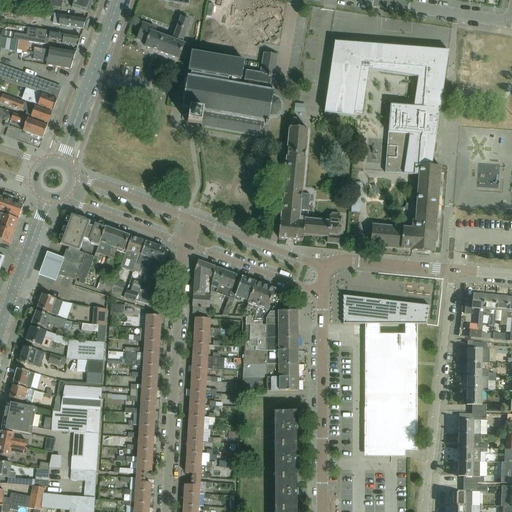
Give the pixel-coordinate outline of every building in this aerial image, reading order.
[(62,0),(37,0),(37,3),(60,8),(62,1),(62,0)] [(72,8),(88,13),(92,1),(87,0),(62,0),(62,1),(73,5),(72,8)] [(234,28),(234,30),(234,33),(235,36),(237,37),(239,39),(242,40),(245,41),(248,41),(251,41),(254,40),(258,39),(263,37),(270,33),(275,28),(279,23),(280,20),(280,17),(280,14),(279,12),(278,10),(274,7),(269,6),(266,6),(262,6),(257,8),(252,10),(247,12),(243,14),(241,16),(238,19),(236,22),(235,25),(234,28)] [(83,29),(86,19),(54,14),(53,24),(83,29)] [(178,59),(182,48),(184,44),(181,43),(190,21),(181,17),(172,40),(154,33),(156,29),(142,24),(136,40),(145,43),(144,47),(178,59)] [(27,42),(46,45),(48,38),(62,40),(61,44),(77,46),(80,36),(27,28),(26,36),(14,34),(13,40),(18,40),(27,42)] [(26,52),(27,42),(18,40),(16,51),(26,52)] [(448,51),(381,46),(334,42),(324,113),(353,117),(354,112),(362,113),(368,70),(417,78),(413,107),(390,105),(384,173),(419,176),(415,222),(413,222),(412,230),(371,226),(371,227),(372,227),(370,245),(369,245),(369,246),(411,250),(411,252),(412,251),(432,253),(432,254),(433,254),(437,206),(438,200),(437,200),(440,167),(439,167),(439,168),(431,167),(448,51)] [(34,48),(33,53),(73,60),(75,51),(49,47),(48,50),(34,48)] [(273,97),(274,90),(272,90),(278,55),(264,53),(260,74),(245,71),(244,78),(241,78),(244,61),(191,52),(188,72),(191,72),(190,77),(187,77),(181,108),(183,109),(181,116),(188,117),(187,123),(200,125),(200,128),(258,138),(259,136),(261,136),(263,125),(267,125),(269,119),(276,118),(281,113),(282,107),(279,100),(273,97)] [(73,60),(33,53),(32,53),(31,59),(46,61),(45,65),(70,69),(73,60)] [(60,88),(0,65),(0,79),(25,88),(56,100),(57,99),(56,99),(60,88)] [(52,111),(56,100),(25,88),(23,95),(26,96),(24,101),(52,111)] [(25,115),(48,124),(52,113),(1,95),(0,97),(0,103),(20,111),(21,109),(26,111),(25,115)] [(11,121),(13,114),(0,109),(0,118),(6,121),(6,119),(11,121)] [(37,123),(27,119),(13,114),(11,121),(25,126),(23,132),(25,132),(28,124),(35,126),(37,123)] [(339,225),(340,225),(341,216),(339,216),(339,215),(331,214),(330,215),(329,215),(328,221),(299,218),(299,210),(308,211),(309,195),(301,194),(307,129),(295,128),(296,119),(290,118),(280,221),(279,221),(278,238),(302,241),(303,235),(327,238),(326,243),(338,244),(339,236),(338,236),(341,233),(342,229),(339,225)] [(47,126),(37,123),(35,126),(28,124),(25,132),(42,139),(47,126)] [(351,187),(350,217),(360,217),(362,188),(351,187)] [(18,218),(23,206),(15,203),(17,199),(3,194),(1,198),(0,197),(0,211),(2,212),(18,218)] [(0,241),(9,245),(18,220),(1,214),(2,212),(0,211),(0,241)] [(98,245),(105,227),(94,223),(93,228),(88,226),(90,222),(70,215),(59,244),(68,248),(79,252),(83,239),(98,245)] [(108,257),(117,232),(105,227),(98,245),(95,253),(108,257)] [(129,236),(117,232),(108,257),(113,259),(117,249),(123,252),(129,236)] [(131,237),(121,264),(124,265),(123,268),(127,269),(126,271),(132,273),(143,241),(131,237)] [(145,275),(155,246),(145,242),(138,262),(142,264),(139,273),(145,275)] [(165,250),(155,246),(145,275),(144,276),(150,279),(157,262),(160,263),(165,250)] [(85,254),(79,252),(68,248),(65,258),(59,275),(76,281),(77,278),(85,254)] [(169,252),(165,250),(160,263),(164,264),(169,252)] [(59,275),(65,258),(61,256),(53,253),(48,252),(40,275),(45,277),(52,280),(57,281),(59,275)] [(83,284),(93,257),(85,254),(77,278),(79,279),(78,283),(83,284)] [(211,281),(216,268),(198,261),(194,272),(195,272),(193,295),(192,307),(193,307),(192,314),(210,315),(211,292),(211,281)] [(229,298),(237,276),(216,268),(211,281),(211,292),(229,298)] [(248,302),(255,283),(241,277),(241,278),(237,276),(229,298),(222,316),(226,316),(228,317),(234,299),(240,302),(241,299),(248,302)] [(112,282),(101,278),(96,289),(111,294),(112,289),(109,288),(112,282)] [(262,289),(263,285),(255,283),(248,302),(246,306),(247,307),(243,318),(246,318),(252,320),(264,290),(262,289)] [(113,286),(112,289),(111,294),(120,297),(123,290),(113,286)] [(273,293),(274,290),(268,287),(266,291),(264,290),(252,320),(246,318),(246,325),(262,325),(262,318),(267,311),(273,293)] [(135,302),(138,295),(128,292),(126,299),(135,302)] [(57,316),(62,302),(42,294),(41,296),(40,296),(38,296),(37,299),(38,300),(40,301),(37,309),(57,316)] [(150,306),(152,298),(138,294),(138,295),(135,302),(150,306)] [(466,299),(465,315),(472,315),(472,310),(479,310),(479,316),(483,317),(484,311),(485,296),(473,295),(473,300),(466,299)] [(378,301),(342,296),(342,325),(364,325),(417,325),(426,325),(429,306),(392,302),(392,304),(378,302),(378,301)] [(495,312),(497,297),(485,296),(484,311),(483,317),(491,317),(490,328),(494,328),(495,312)] [(507,319),(508,299),(497,297),(495,312),(501,312),(500,326),(506,327),(507,319)] [(123,307),(110,306),(110,314),(123,315),(123,307)] [(105,327),(105,310),(94,308),(93,326),(97,326),(105,327)] [(66,322),(36,311),(33,318),(32,318),(31,322),(32,323),(31,324),(45,329),(48,321),(64,327),(66,322)] [(298,311),(270,311),(266,317),(266,325),(298,325),(298,311)] [(146,316),(145,330),(153,330),(154,325),(160,326),(160,317),(146,316)] [(470,331),(469,338),(481,339),(481,334),(482,330),(483,317),(479,316),(477,329),(477,332),(470,331)] [(209,333),(210,319),(196,318),(195,328),(201,329),(201,333),(209,333)] [(160,327),(160,326),(154,325),(153,330),(145,330),(144,342),(153,342),(153,339),(160,339),(160,327)] [(298,338),(298,325),(266,325),(262,325),(246,325),(245,338),(249,339),(298,338)] [(417,362),(417,325),(364,325),(364,451),(365,451),(404,451),(416,451),(416,438),(417,365),(417,362)] [(62,338),(53,335),(31,326),(25,340),(41,346),(44,338),(60,344),(62,338)] [(104,344),(105,327),(97,326),(96,343),(104,344)] [(208,346),(209,333),(201,333),(201,329),(195,328),(194,328),(194,341),(200,341),(200,345),(208,346)] [(103,363),(104,344),(96,343),(92,343),(72,341),(62,338),(60,344),(68,347),(67,359),(69,360),(87,361),(89,361),(103,363)] [(298,351),(298,338),(249,339),(249,342),(245,342),(245,351),(252,351),(298,351)] [(160,340),(160,339),(153,339),(153,342),(144,342),(144,354),(152,355),(152,350),(158,350),(159,340),(160,340)] [(208,358),(208,346),(200,345),(200,341),(194,341),(193,353),(200,353),(199,357),(208,358)] [(487,350),(487,344),(468,341),(468,349),(467,349),(467,364),(482,364),(489,364),(490,350),(487,350)] [(44,353),(36,351),(23,347),(19,363),(40,369),(44,353)] [(158,351),(158,350),(152,350),(152,355),(144,354),(143,362),(132,361),(132,366),(143,366),(151,367),(151,363),(158,363),(159,351),(158,351)] [(298,364),(298,351),(252,351),(245,351),(244,365),(253,365),(298,364)] [(212,358),(208,358),(199,357),(200,353),(193,353),(193,352),(192,365),(193,365),(199,365),(199,369),(207,370),(218,370),(218,366),(212,366),(213,358),(212,358)] [(60,366),(62,358),(50,354),(48,363),(60,366)] [(103,363),(89,361),(87,361),(86,384),(101,385),(103,363)] [(158,364),(158,363),(151,363),(151,367),(143,366),(142,378),(150,378),(151,374),(157,375),(158,364)] [(298,364),(253,365),(253,378),(266,378),(298,378),(298,364)] [(482,371),(482,364),(467,364),(467,378),(497,378),(497,374),(489,374),(489,371),(482,371)] [(206,382),(207,370),(199,369),(199,365),(193,365),(192,377),(198,377),(198,381),(206,382)] [(253,378),(253,365),(244,365),(242,391),(248,392),(249,378),(253,378)] [(30,388),(35,374),(17,369),(13,383),(30,388)] [(157,375),(151,374),(150,378),(142,378),(141,390),(150,390),(150,387),(157,387),(157,375)] [(206,389),(206,382),(198,381),(198,377),(192,377),(191,389),(197,389),(197,393),(205,394),(216,394),(217,390),(206,389)] [(298,391),(298,378),(266,378),(266,391),(298,391)] [(497,382),(497,378),(467,378),(467,392),(482,392),(488,392),(488,382),(497,382)] [(62,399),(64,387),(65,383),(59,381),(56,397),(62,399)] [(4,417),(0,419),(3,422),(2,427),(1,429),(30,435),(31,433),(32,428),(50,432),(73,433),(98,435),(100,412),(100,411),(101,400),(101,389),(78,388),(78,384),(65,383),(64,387),(62,399),(61,408),(60,413),(53,412),(36,408),(7,402),(3,404),(6,407),(4,417)] [(30,404),(34,391),(12,386),(11,392),(9,392),(8,396),(9,396),(9,398),(30,404)] [(157,388),(157,387),(150,387),(150,390),(141,390),(140,402),(149,403),(149,398),(155,398),(156,388),(157,388)] [(205,406),(205,394),(197,393),(197,389),(191,389),(190,401),(197,401),(196,405),(205,406)] [(482,406),(482,392),(467,392),(467,406),(472,406),(472,412),(486,412),(487,406),(482,406)] [(60,413),(62,399),(56,397),(53,412),(60,413)] [(155,399),(155,398),(149,398),(149,403),(140,402),(140,410),(124,409),(124,413),(140,414),(148,415),(148,411),(155,411),(156,399),(155,399)] [(204,418),(205,406),(196,405),(197,401),(190,401),(189,413),(190,413),(196,414),(196,418),(204,418)] [(155,412),(155,411),(148,411),(148,415),(140,414),(139,426),(147,426),(148,422),(154,423),(155,412)] [(297,431),(297,425),(295,425),(295,412),(296,412),(296,411),(274,411),(274,445),(296,445),(296,431),(297,431)] [(208,426),(209,418),(204,418),(196,418),(196,414),(190,413),(189,425),(195,425),(195,430),(203,430),(208,430),(208,426)] [(480,436),(480,421),(486,421),(486,415),(472,415),(472,421),(459,421),(459,435),(480,436)] [(154,423),(148,422),(147,426),(139,426),(138,438),(147,439),(147,435),(154,435),(154,423)] [(202,442),(203,430),(195,430),(195,425),(189,425),(188,425),(188,437),(188,438),(194,438),(194,442),(202,442)] [(0,443),(25,448),(26,442),(12,439),(13,434),(1,431),(0,433),(0,443)] [(71,470),(71,471),(78,471),(96,472),(97,454),(98,435),(73,433),(71,458),(71,470)] [(154,436),(154,435),(147,435),(147,439),(138,438),(137,451),(146,452),(146,449),(152,449),(153,436),(154,436)] [(480,446),(480,436),(459,435),(459,449),(488,450),(488,446),(480,446)] [(201,454),(202,442),(194,442),(194,438),(188,438),(187,449),(194,450),(193,453),(201,454)] [(54,440),(48,439),(46,451),(52,452),(54,440)] [(23,455),(25,448),(0,443),(0,455),(9,457),(10,452),(23,455)] [(297,464),(297,457),(296,457),(296,445),(274,445),(274,477),(296,477),(296,464),(297,464)] [(152,450),(152,449),(146,449),(146,452),(137,451),(137,463),(146,463),(146,460),(152,460),(153,450),(152,450)] [(206,454),(201,454),(193,453),(194,450),(187,449),(186,462),(187,462),(193,462),(193,465),(205,466),(206,462),(208,462),(208,454),(206,454)] [(488,454),(488,450),(459,449),(458,463),(474,463),(480,463),(480,454),(488,454)] [(60,469),(60,458),(51,457),(50,464),(49,469),(60,469)] [(113,469),(113,473),(125,475),(136,475),(136,480),(145,480),(145,476),(145,472),(151,473),(152,461),(152,460),(146,460),(146,463),(137,463),(136,471),(126,470),(113,469)] [(9,472),(10,464),(0,462),(0,476),(7,478),(14,478),(15,473),(9,472)] [(38,470),(48,472),(49,469),(50,464),(40,462),(38,470)] [(205,474),(205,466),(193,465),(193,462),(187,462),(186,474),(192,474),(192,478),(200,479),(211,479),(211,475),(205,474)] [(474,472),(474,463),(458,463),(458,478),(464,478),(464,484),(478,484),(478,472),(474,472)] [(49,472),(48,472),(38,470),(37,481),(48,481),(49,472)] [(95,482),(96,476),(96,472),(78,471),(77,481),(84,482),(95,482)] [(298,496),(297,489),(296,489),(296,477),(274,477),(274,509),(296,509),(296,496),(298,496)] [(191,494),(199,494),(200,479),(192,478),(191,485),(185,485),(184,497),(191,497),(191,494)] [(131,484),(131,491),(135,491),(143,491),(143,495),(150,495),(150,484),(144,483),(145,480),(136,480),(131,479),(131,484)] [(47,488),(48,481),(37,481),(35,480),(34,487),(44,489),(44,487),(47,488)] [(40,511),(43,494),(44,489),(34,487),(32,487),(30,498),(10,494),(8,505),(18,507),(34,510),(40,511)] [(47,488),(44,487),(44,489),(43,494),(55,496),(57,489),(47,488)] [(450,492),(450,507),(466,507),(471,507),(471,493),(478,493),(478,487),(464,487),(464,493),(450,492)] [(503,487),(502,507),(511,507),(511,487),(503,487)] [(0,490),(0,503),(1,503),(3,504),(8,505),(9,498),(2,497),(3,491),(0,490)] [(149,496),(150,495),(143,495),(143,491),(135,491),(135,503),(143,504),(143,508),(149,508),(150,496),(149,496)] [(69,509),(70,497),(55,496),(43,494),(42,506),(69,509)] [(204,495),(199,494),(191,494),(191,497),(184,497),(183,509),(184,509),(190,510),(190,506),(198,506),(203,507),(204,499),(204,495)] [(93,511),(94,498),(83,498),(70,497),(69,509),(69,511),(93,511)] [(148,511),(149,508),(143,508),(143,504),(135,503),(130,503),(129,508),(134,508),(133,511),(148,511)]
